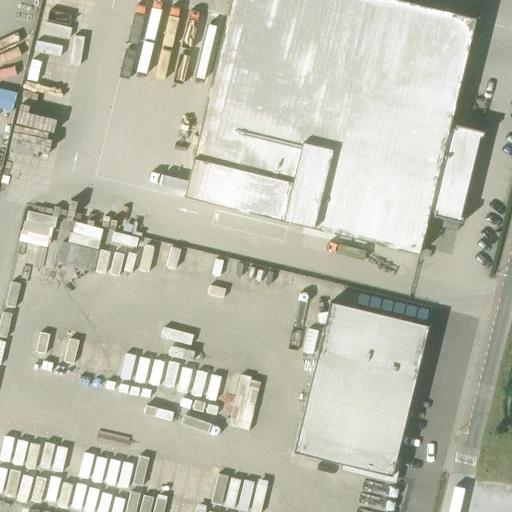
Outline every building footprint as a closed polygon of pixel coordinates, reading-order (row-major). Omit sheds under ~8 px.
[(53,0),(48,44),(77,48),(83,0),(53,0)] [(230,0),(182,199),(416,255),(427,213),(432,214),(431,218),(460,225),(461,219),(458,218),(477,138),(480,139),(482,133),(453,126),(452,130),(447,129),(473,20),(390,0),(230,0)] [(61,93),(71,50),(43,43),(33,87),(61,93)] [(154,50),(146,82),(158,85),(166,53),(154,50)] [(58,113),(61,101),(29,93),(26,105),(58,113)] [(25,116),(16,154),(45,161),(54,123),(25,116)] [(38,184),(41,172),(11,165),(8,177),(38,184)] [(234,323),(246,256),(46,221),(41,249),(51,251),(45,285),(69,289),(71,280),(104,286),(105,278),(133,283),(131,293),(155,298),(153,308),(182,313),(234,323)] [(279,333),(291,272),(262,266),(255,300),(241,297),(235,324),(279,333)] [(399,459),(395,458),(427,327),(328,304),(292,454),(340,466),(339,470),(393,483),(399,459)] [(125,350),(119,372),(238,405),(246,377),(207,366),(211,354),(194,349),(190,364),(161,356),(164,346),(144,340),(140,354),(125,350)] [(169,345),(167,356),(186,359),(187,348),(169,345)] [(115,385),(100,382),(97,396),(112,399),(115,385)] [(142,389),(141,400),(182,404),(183,393),(142,389)] [(113,403),(112,414),(127,415),(128,404),(113,403)] [(40,442),(38,463),(48,464),(50,443),(40,442)] [(80,486),(74,510),(81,511),(169,511),(170,510),(160,508),(160,506),(134,500),(135,496),(159,502),(166,471),(74,449),(73,452),(54,447),(47,474),(60,477),(61,475),(85,481),(84,483),(122,492),(121,496),(80,486)] [(0,467),(10,469),(12,456),(0,453),(0,467)] [(176,502),(187,504),(192,478),(182,476),(176,502)] [(40,505),(64,509),(70,482),(45,477),(40,505)] [(162,502),(172,504),(177,479),(167,477),(162,502)] [(384,492),(386,484),(350,478),(349,486),(384,492)] [(272,511),(275,488),(234,483),(230,511),(272,511)] [(0,497),(21,500),(22,489),(0,486),(0,497)] [(511,502),(511,491),(488,486),(485,496),(511,502)] [(305,511),(307,506),(286,503),(284,511),(305,511)]
